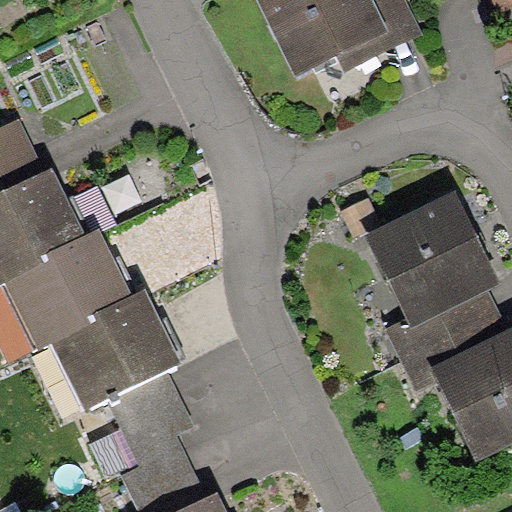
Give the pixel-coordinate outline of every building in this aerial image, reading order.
[(263,0),(301,75),(339,56),(345,70),(425,32),(409,0),(263,0)] [(511,0),(490,0),(499,18),(511,11),(511,0)] [(85,239),(55,174),(47,178),(20,120),(0,128),(0,287),(7,284),(38,351),(50,346),(84,414),(106,402),(165,373),(182,365),(150,289),(131,298),(101,231),(85,239)] [(500,287),(455,195),(366,240),(406,320),(411,330),(489,292),(500,287)] [(511,337),(489,292),(411,330),(406,320),(386,330),(417,394),(437,385),(432,375),(511,337)] [(511,443),(511,336),(511,337),(432,375),(437,385),(473,462),(511,443)] [(165,373),(106,402),(139,468),(118,479),(135,511),(192,511),(210,504),(177,439),(195,430),(165,373)] [(224,511),(218,500),(210,504),(192,511),(224,511)]
